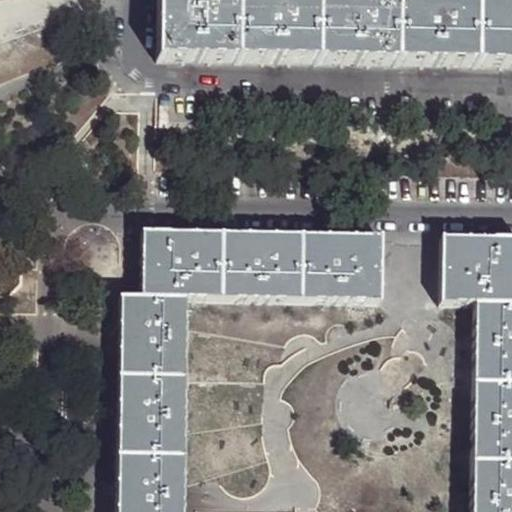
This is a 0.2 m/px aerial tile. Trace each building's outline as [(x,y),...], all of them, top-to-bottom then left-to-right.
[(236,66),(237,0),(156,0),(156,64),(236,66)] [(237,0),(236,66),(316,67),(318,0),(237,0)] [(359,1),(326,0),(318,0),(316,67),(398,68),(400,2),(359,1)] [(439,2),(400,2),(398,68),(477,68),(477,2),(439,2)] [(511,2),(477,2),(477,68),(511,68),(511,2)] [(138,240),(138,306),(181,307),(216,308),(218,240),(178,240),(138,240)] [(257,241),(218,240),(216,308),(295,308),(296,242),(257,241)] [(336,242),(296,242),(295,308),(376,310),(377,243),(336,242)] [(471,309),(511,311),(511,245),(478,245),(438,244),(438,311),(471,309)] [(114,345),(114,384),(179,385),(181,307),(138,306),(114,306),(114,345)] [(511,311),(471,309),(469,389),(511,390),(511,311)] [(113,423),(112,462),(177,463),(179,385),(114,384),(113,423)] [(511,390),(469,389),(469,469),(511,469),(511,390)] [(112,511),(176,511),(177,463),(112,462),(112,495),(112,511)] [(511,511),(511,469),(469,469),(468,511),(511,511)]
